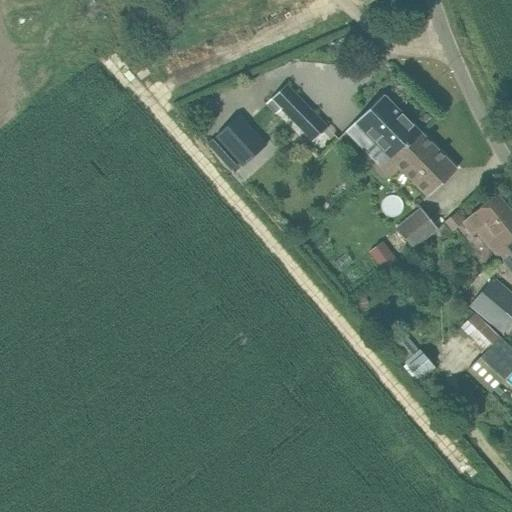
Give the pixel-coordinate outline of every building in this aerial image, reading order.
[(313,141),(328,127),(286,84),(266,103),(276,114),(282,108),(313,141)] [(369,168),(370,169),(376,163),(391,148),(395,152),(405,143),(407,145),(420,132),(383,94),(345,131),(376,162),(369,168)] [(239,114),(215,136),(242,166),(267,144),(239,114)] [(399,166),(428,196),(456,169),(420,132),(407,145),(405,143),(395,152),(391,148),(376,163),(389,176),(399,166)] [(463,222),(473,234),(477,231),(498,257),(507,250),(502,244),(511,235),(511,213),(497,194),(463,221),(463,222)] [(421,208),(397,227),(412,247),(437,228),(421,208)] [(463,222),(463,221),(456,212),(445,221),(452,230),(463,222)] [(511,235),(502,244),(507,250),(498,257),(511,274),(511,235)] [(383,239),(368,250),(381,269),(397,258),(383,239)] [(503,334),(511,323),(511,293),(493,277),(469,305),(503,334)] [(511,369),(511,348),(474,312),(461,327),(469,335),(466,339),(483,354),(467,370),(491,392),(511,369)]
